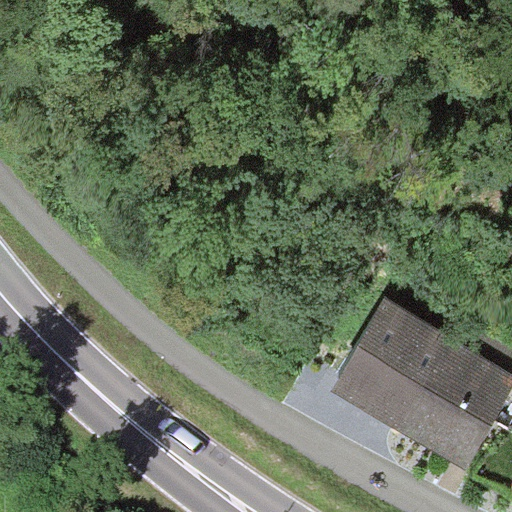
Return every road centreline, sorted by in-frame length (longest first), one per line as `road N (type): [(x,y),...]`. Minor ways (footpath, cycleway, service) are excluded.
road 1 (track): [(0,175),(100,285),(260,410),(444,511)]
road 2 (primary): [(246,511),(121,414),(0,291)]
